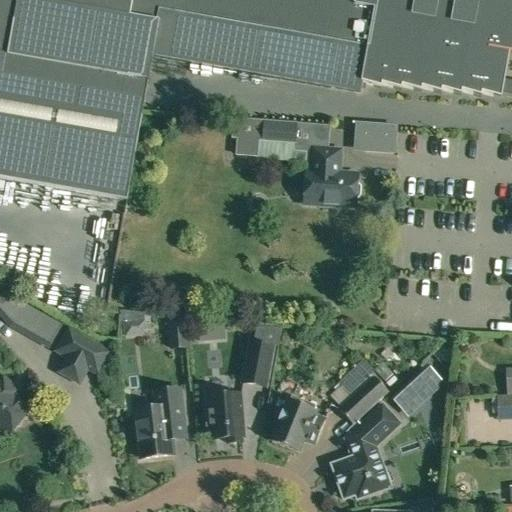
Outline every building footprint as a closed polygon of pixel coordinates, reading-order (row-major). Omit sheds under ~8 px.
[(511,0),(0,0),(0,179),(127,202),(152,55),(361,93),(362,84),(511,100),(511,0)] [(297,124),(234,119),(232,139),(237,139),(236,156),(258,158),(259,142),(296,146),(297,124)] [(395,128),(367,126),(365,154),(393,156),(395,128)] [(360,188),(357,185),(358,176),(339,175),(340,153),(315,151),(313,173),(307,173),(305,204),(355,208),(356,200),(360,197),(360,188)] [(186,324),(167,324),(171,353),(189,352),(186,324)] [(69,330),(57,351),(98,375),(110,354),(69,330)] [(275,349),(251,344),(243,383),(266,388),(275,349)] [(340,411),(354,426),(389,394),(376,379),(340,411)] [(0,431),(7,437),(16,427),(20,427),(28,418),(27,414),(30,411),(15,398),(19,393),(4,380),(0,384),(0,431)] [(135,412),(141,460),(173,456),(171,441),(185,439),(179,391),(155,394),(157,410),(135,412)] [(227,439),(227,444),(242,443),(242,438),(245,438),(241,396),(228,397),(228,391),(206,393),(208,411),(204,412),(206,429),(209,428),(210,441),(227,439)] [(511,421),(511,395),(497,396),(498,422),(511,421)] [(279,425),(272,443),(298,454),(303,440),(316,445),(325,421),(313,416),(315,412),(313,411),(315,407),(292,398),(290,402),(288,401),(285,409),(281,407),(274,423),(279,425)] [(401,426),(383,406),(347,438),(354,458),(331,466),(344,501),(356,497),(357,501),(391,490),(376,448),(401,426)]
